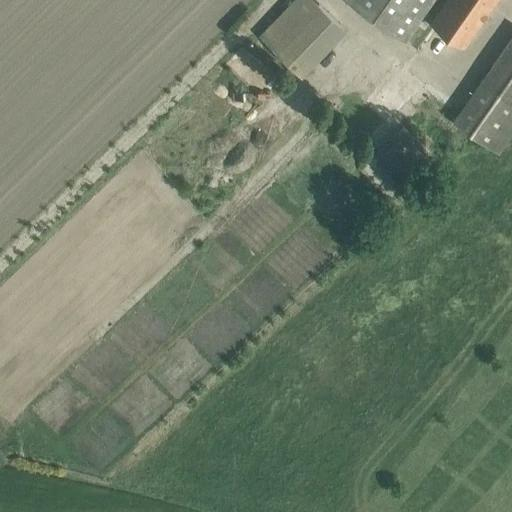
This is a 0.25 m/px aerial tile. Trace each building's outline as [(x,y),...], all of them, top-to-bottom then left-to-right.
[(343,22),(319,0),(291,0),(261,33),(299,69),(343,22)] [(350,0),(407,40),(434,0),(350,0)] [(496,0),(447,0),(432,23),(464,46),(496,0)] [(497,153),(511,130),(511,35),(507,43),(454,121),(497,153)] [(403,126),(372,157),(405,190),(435,158),(403,126)]
